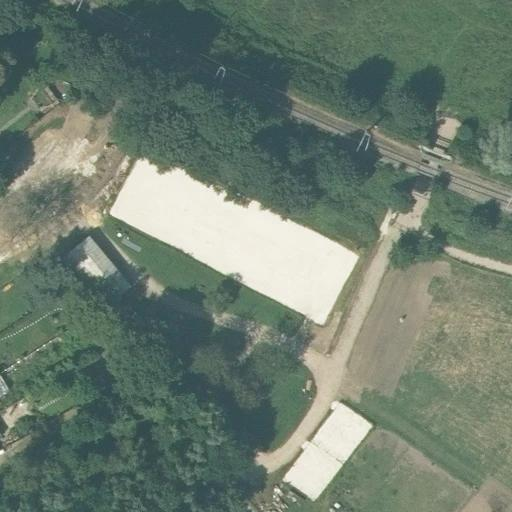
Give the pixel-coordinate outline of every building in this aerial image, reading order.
[(61,260),(102,310),(131,286),(90,236),(61,260)] [(135,315),(125,303),(110,316),(119,328),(135,315)] [(88,315),(80,305),(70,313),(78,323),(88,315)] [(112,335),(94,313),(81,323),(102,349),(112,335)] [(147,340),(137,330),(129,338),(140,348),(147,340)] [(133,366),(119,344),(103,354),(116,376),(133,366)] [(0,395),(9,390),(0,376),(0,395)] [(222,394),(204,378),(189,394),(207,411),(222,394)]
